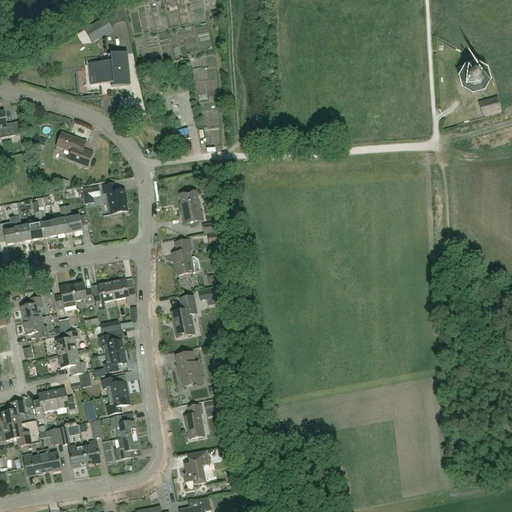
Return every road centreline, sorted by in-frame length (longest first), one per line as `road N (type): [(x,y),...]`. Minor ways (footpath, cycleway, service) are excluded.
road 1 (residential): [(0,507),(138,485),(157,471),(162,435),(147,248)]
road 2 (track): [(438,146),(197,157)]
road 3 (residential): [(140,166),(104,123),(0,88)]
road 4 (residential): [(0,272),(147,248)]
road 5 (track): [(428,0),(438,146)]
